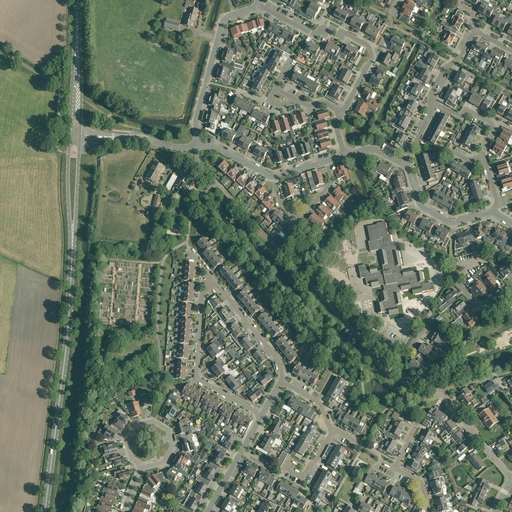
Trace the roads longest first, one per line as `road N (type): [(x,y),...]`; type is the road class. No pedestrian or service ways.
road 1 (secondary): [(43,511),(72,256)]
road 2 (residential): [(261,415),(196,377),(203,298),(217,284)]
road 3 (residential): [(234,14),(222,21),(197,112),(196,147)]
road 4 (secondary): [(79,137),(76,2)]
road 5 (secondary): [(76,2),(70,136)]
road 6 (residential): [(502,288),(479,307),(453,278),(453,223)]
road 7 (secondary): [(70,136),(72,256)]
